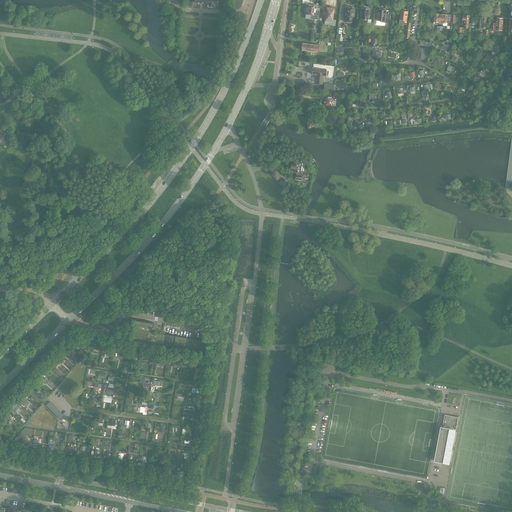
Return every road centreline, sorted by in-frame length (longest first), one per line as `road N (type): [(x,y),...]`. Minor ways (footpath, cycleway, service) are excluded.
road 1 (primary): [(261,0),(194,143),(143,213),(52,304)]
road 2 (primary): [(68,319),(182,199),(247,86)]
road 3 (secondary): [(216,508),(60,477)]
